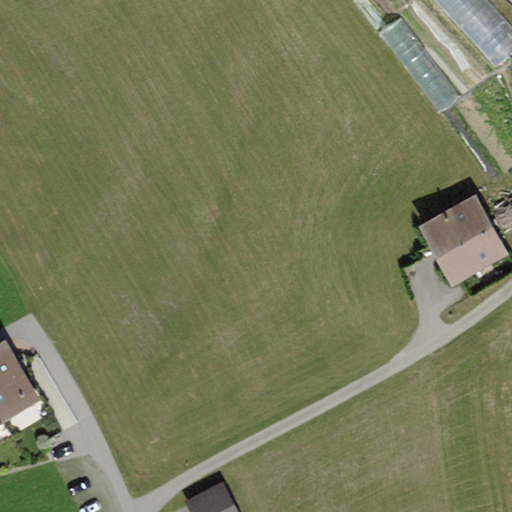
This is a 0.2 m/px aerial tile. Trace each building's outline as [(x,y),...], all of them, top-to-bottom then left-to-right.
[(511,49),(511,24),(489,0),(438,0),(497,64),(511,49)] [(511,146),(498,158),(506,169),(511,164),(511,146)] [(471,198),(427,223),(457,276),(501,252),(471,198)] [(2,352),(0,353),(0,406),(25,392),(2,352)] [(233,511),(220,487),(191,502),(196,511),(233,511)]
